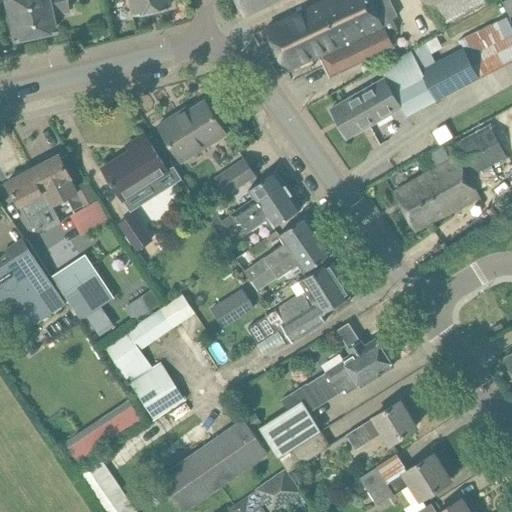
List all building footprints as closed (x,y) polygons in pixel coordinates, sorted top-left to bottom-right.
[(2,0),(11,39),(54,30),(51,16),(66,13),(63,0),(2,0)] [(127,0),(131,16),(168,8),(166,0),(127,0)] [(236,0),(244,16),(274,0),(236,0)] [(392,46),(381,23),(398,15),(390,0),(325,0),(266,28),(286,70),(324,52),(334,74),(392,46)] [(486,1),(485,0),(425,0),(440,26),(486,1)] [(463,47),(461,48),(436,61),(431,53),(442,47),(436,36),(416,47),(416,48),(409,53),(379,69),(385,78),(330,109),(347,137),(401,107),(406,115),(483,76),(511,62),(511,28),(506,16),(459,40),(463,47)] [(179,158),(206,141),(223,130),(225,134),(227,133),(205,100),(179,116),(177,113),(158,125),(179,158)] [(415,230),(433,220),(479,195),(469,176),(511,152),(511,141),(501,121),(452,147),(458,158),(395,192),(415,230)] [(123,200),(151,182),(168,171),(144,134),(127,145),(130,150),(102,168),(123,200)] [(32,168),(53,205),(76,192),(83,206),(95,200),(85,182),(76,187),(58,155),(32,168)] [(256,175),(255,175),(245,159),(216,178),(227,195),(256,175)] [(38,212),(53,205),(32,168),(8,181),(32,228),(43,222),(38,212)] [(215,226),(221,234),(288,188),(276,171),(249,190),(255,199),(215,226)] [(301,208),(288,188),(221,234),(232,251),(237,247),(233,242),(267,218),(273,227),(301,208)] [(71,215),(83,236),(110,221),(98,199),(71,215)] [(134,211),(120,221),(138,247),(152,237),(134,211)] [(278,235),(284,243),(245,270),(252,280),(258,275),(273,266),(319,234),(306,216),(290,227),(278,235)] [(319,234),(273,266),(280,276),(298,263),(304,272),(332,253),(319,234)] [(5,255),(0,258),(0,301),(11,317),(52,290),(22,244),(8,253),(5,255)] [(85,254),(52,276),(81,319),(87,316),(102,306),(114,297),(85,254)] [(306,291),(248,327),(265,354),(285,341),(287,344),(292,341),(293,341),(326,320),(321,313),(335,305),(337,309),(350,301),(348,297),(349,296),(328,262),(300,280),(306,291)] [(252,280),(259,290),(265,286),(258,275),(252,280)] [(127,303),(134,317),(161,302),(154,289),(127,303)] [(254,310),(241,290),(234,294),(247,315),(254,310)] [(102,306),(87,316),(99,335),(115,325),(102,306)] [(162,310),(107,346),(155,419),(186,399),(161,362),(153,368),(141,350),(174,328),(162,310)] [(351,355),(325,372),(339,393),(345,389),(347,393),(360,385),(361,386),(376,376),(393,365),(376,339),(364,347),(360,341),(349,323),(337,331),(349,348),(347,349),(351,355)] [(288,410),(262,427),(281,458),(322,431),(310,413),(310,412),(321,405),(307,383),(281,400),(288,410)] [(77,462),(144,420),(131,399),(64,442),(77,462)] [(391,442),(399,438),(416,427),(400,401),(347,434),(356,449),(385,432),(391,442)] [(242,420),(159,478),(182,511),(265,453),(242,420)] [(331,445),(322,431),(281,458),(290,472),(331,445)] [(377,467),(359,479),(348,486),(354,495),(365,488),(377,507),(411,485),(420,499),(450,480),(433,454),(404,473),(405,473),(388,484),(377,467)] [(138,511),(100,456),(75,473),(101,511),(138,511)] [(272,511),(302,492),(285,468),(255,489),(257,490),(249,496),(246,511),(252,511),(265,503),(271,511),(272,511)] [(246,511),(249,496),(226,511),(246,511)] [(474,511),(473,511),(469,511),(461,499),(440,511),(436,511),(431,503),(417,511),(474,511)]
